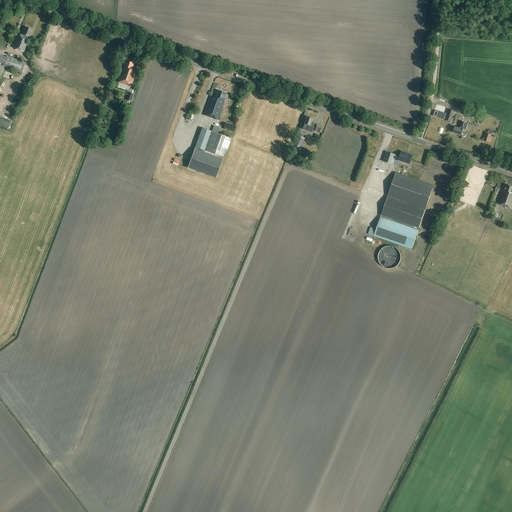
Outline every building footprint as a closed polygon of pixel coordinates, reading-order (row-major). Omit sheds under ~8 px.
[(32,29),(25,27),(23,34),(20,33),(19,36),(18,36),(13,48),(23,52),(28,40),(27,39),(28,37),(29,37),(32,29)] [(6,56),(6,57),(0,55),(0,62),(3,64),(3,66),(21,73),(25,63),(6,56)] [(134,64),(125,61),(123,67),(123,66),(117,82),(119,83),(118,86),(129,90),(130,86),(131,87),(136,71),(132,69),(134,64)] [(225,94),(217,91),(215,98),(210,96),(203,115),(218,120),(225,99),(224,98),(225,94)] [(126,100),(131,102),(131,101),(133,101),(135,94),(128,92),(126,100)] [(446,120),(451,122),(454,111),(449,110),(446,120)] [(438,111),(436,117),(444,120),(446,114),(438,111)] [(306,117),(302,129),(306,131),(312,133),(313,130),(316,131),(318,125),(314,124),(314,125),(310,123),(312,119),(306,117)] [(455,127),(453,133),(461,136),(463,131),(465,131),(468,124),(461,122),(459,129),(455,127)] [(225,123),(224,127),(234,131),(236,127),(225,123)] [(202,128),(195,147),(187,168),(215,178),(222,160),(204,153),(205,151),(225,158),(232,139),(202,128)] [(481,140),(490,143),(494,132),(488,130),(488,132),(485,131),(483,138),(482,138),(481,140)] [(293,145),(301,148),(304,139),(297,136),(293,145)] [(401,152),(399,157),(395,156),(395,155),(386,152),(383,162),(392,165),(394,160),(398,161),(398,160),(409,164),(412,156),(401,152)] [(419,229),(434,186),(396,173),(376,229),(371,227),(368,234),(412,249),(418,230),(390,220),(390,219),(419,229)] [(511,187),(505,185),(504,190),(503,190),(498,204),(511,209),(511,208),(511,187)]
